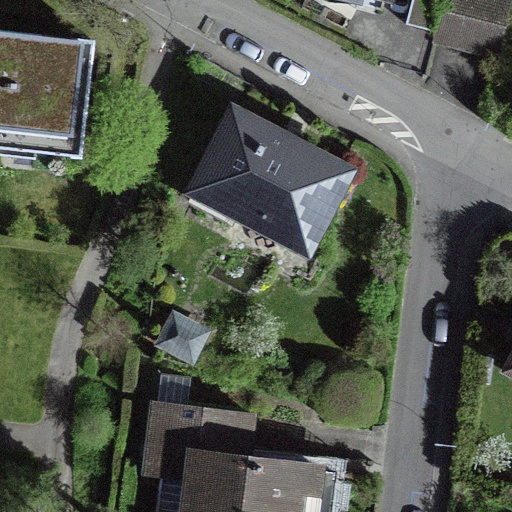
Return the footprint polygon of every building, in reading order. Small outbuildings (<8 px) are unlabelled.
[(435,32),(443,0),(412,0),(406,24),(421,28),(435,32)] [(446,0),(436,39),(465,47),(495,55),(508,0),(446,0)] [(0,31),(0,147),(80,156),(93,42),(0,31)] [(236,116),(191,201),(231,223),(238,209),(306,245),(343,172),(289,144),(236,116)] [(190,323),(175,315),(161,342),(191,358),(205,331),(190,323)] [(193,479),(188,511),(294,511),(300,467),(245,461),(245,454),(246,448),(250,414),(157,402),(148,473),(193,479)]
